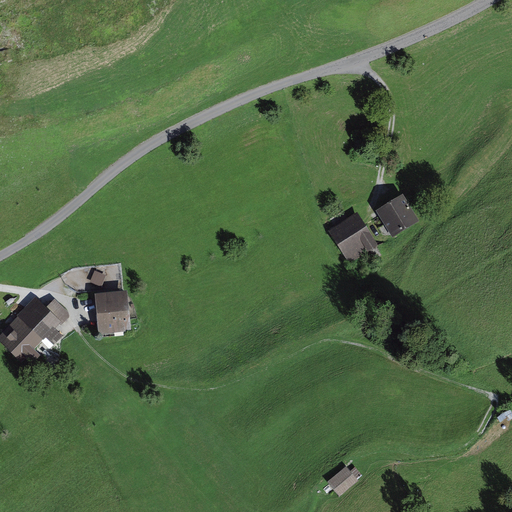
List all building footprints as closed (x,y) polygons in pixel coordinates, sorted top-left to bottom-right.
[(401,195),(377,209),(391,232),(415,218),(401,195)] [(362,208),(328,228),(349,263),(383,243),(362,208)] [(125,294),(97,297),(101,332),(129,329),(125,294)] [(60,324),(35,299),(0,333),(0,340),(22,362),(60,324)] [(346,464),(325,480),(338,496),(358,478),(346,464)]
